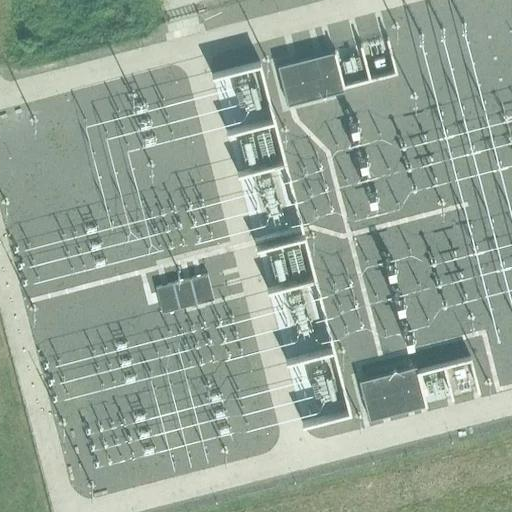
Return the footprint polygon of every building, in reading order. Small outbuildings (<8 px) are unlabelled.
[(334,49),(277,64),(287,103),(344,89),(334,49)] [(207,272),(190,277),(196,302),(213,298),(207,272)] [(190,277),(173,281),(179,307),(196,302),(190,277)] [(173,281),(155,286),(162,311),(179,307),(173,281)] [(416,364),(359,379),(369,418),(425,404),(416,369),(417,369),(416,364)]
